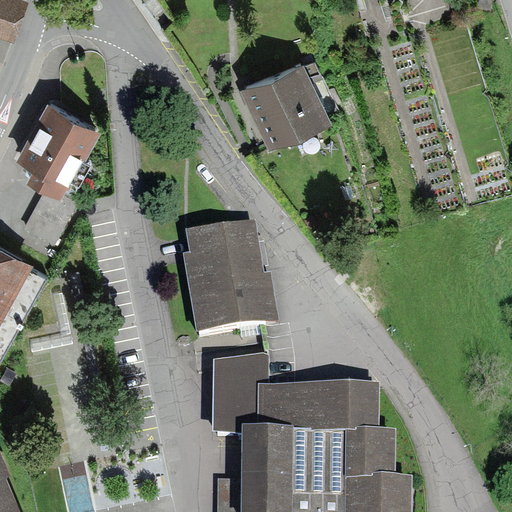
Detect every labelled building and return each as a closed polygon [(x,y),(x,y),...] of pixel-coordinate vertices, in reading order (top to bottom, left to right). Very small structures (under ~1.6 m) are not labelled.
[(0,0),(0,36),(3,38),(17,0),(16,0),(0,0)] [(242,79),(265,139),(326,116),(303,56),(242,79)] [(101,128),(47,97),(16,154),(33,164),(28,174),(48,184),(70,197),(94,155),(88,152),(101,128)] [(70,197),(48,184),(26,224),(56,240),(78,201),(70,197)] [(197,337),(279,323),(271,275),(265,276),(256,224),(187,236),(190,259),(184,259),(197,337)] [(25,254),(0,239),(0,353),(42,277),(19,264),(25,254)] [(413,511),(414,481),(396,481),(397,429),(379,428),(380,388),(268,387),(269,360),(263,357),(209,359),(212,438),(238,437),(242,437),(241,479),(241,507),(240,511),(413,511)] [(14,511),(0,477),(0,511),(14,511)] [(240,511),(241,507),(241,479),(218,478),(217,511),(240,511)]
